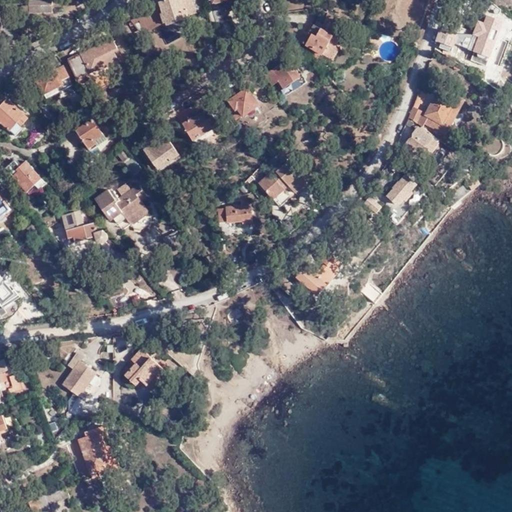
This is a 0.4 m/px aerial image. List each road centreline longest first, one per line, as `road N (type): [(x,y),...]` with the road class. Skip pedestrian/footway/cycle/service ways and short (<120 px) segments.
road 1 (residential): [(0,338),(123,321),(272,263),(371,169),(439,0)]
road 2 (residential): [(0,71),(121,0)]
